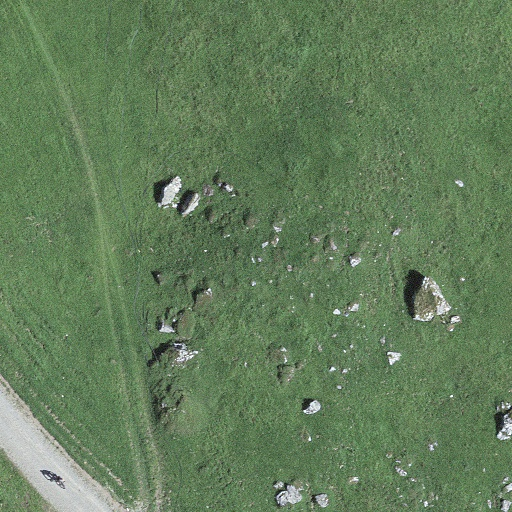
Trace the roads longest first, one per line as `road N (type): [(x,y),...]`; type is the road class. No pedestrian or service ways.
road 1 (track): [(153,511),(100,209),(61,70),(24,0)]
road 2 (track): [(0,419),(40,471),(89,511)]
